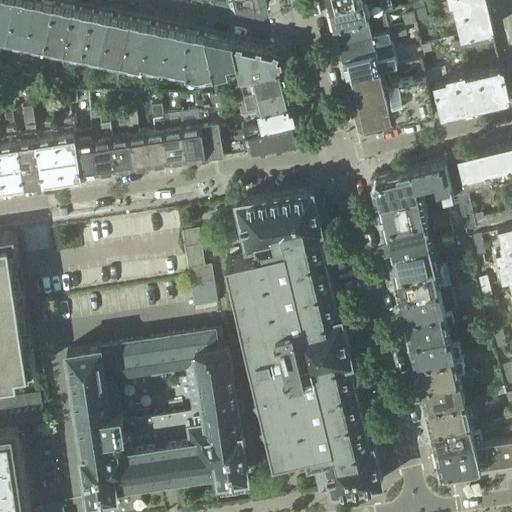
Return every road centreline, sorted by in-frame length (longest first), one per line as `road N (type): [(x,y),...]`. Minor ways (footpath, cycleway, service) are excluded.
road 1 (residential): [(418,511),(332,158)]
road 2 (residential): [(332,158),(214,169),(191,180),(0,210)]
road 3 (residential): [(332,158),(511,114)]
road 4 (residential): [(148,0),(280,27),(304,24)]
road 5 (residential): [(332,158),(304,24)]
